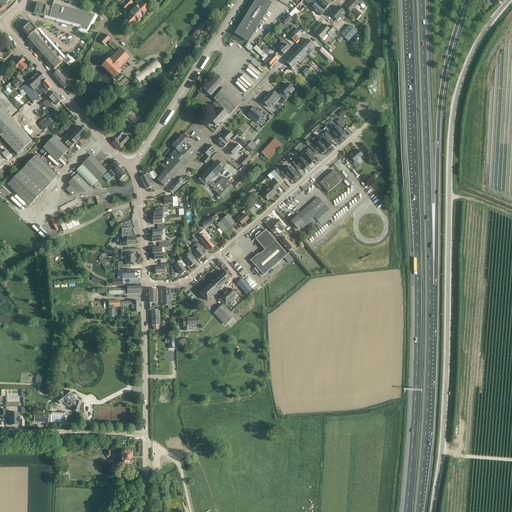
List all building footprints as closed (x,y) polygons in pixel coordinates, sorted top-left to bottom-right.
[(0,0),(0,11),(7,7),(7,8),(8,7),(6,5),(10,0),(13,3),(13,2),(12,2),(13,0),(0,0)] [(248,42),(272,4),(265,0),(255,0),(236,32),(238,33),(237,36),(248,42)] [(323,11),(310,0),(309,0),(306,4),(309,7),(310,6),(312,8),(311,8),(320,16),(323,11)] [(323,0),(319,0),(321,1),(318,3),(321,6),(325,10),(329,5),(325,2),(323,0)] [(359,4),(354,0),(352,0),(348,4),(347,4),(345,7),(351,12),(358,18),(360,15),(354,9),(359,4)] [(52,7),(41,4),(36,2),(33,13),(44,16),(49,17),(49,18),(81,26),(79,32),(88,34),(99,13),(77,7),(68,5),(54,1),(52,7)] [(138,13),(142,17),(145,13),(148,9),(142,3),(139,7),(140,8),(137,12),(139,13),(138,13)] [(131,19),(135,23),(136,22),(136,23),(142,17),(138,13),(139,13),(137,12),(140,8),(139,7),(138,6),(133,11),(137,14),(133,19),(132,18),(131,19)] [(345,14),(342,10),(338,7),(334,11),(335,11),(331,15),(330,15),(337,21),(340,17),(341,18),(345,14)] [(137,14),(133,11),(129,15),(130,16),(126,20),(132,26),(135,23),(131,19),(132,18),(133,19),(137,14)] [(285,25),(291,19),(288,16),(282,22),(285,25)] [(207,25),(201,21),(192,36),(197,40),(207,25)] [(75,61),(70,55),(65,60),(30,22),(22,29),(29,37),(26,40),(29,42),(28,43),(32,48),(33,47),(38,52),(37,53),(41,58),(43,57),(47,62),(46,63),(51,68),(52,67),(54,70),(63,61),(69,67),(75,61)] [(322,40),(327,34),(330,36),(335,31),(330,26),(327,29),(323,25),(320,28),(321,29),(316,34),(322,40)] [(349,25),(340,35),(348,42),(357,32),(349,25)] [(290,30),(298,38),(302,34),(297,29),(296,30),(293,26),(290,29),(291,29),(290,30)] [(289,37),(291,39),(295,42),(298,38),(290,30),(288,29),(285,32),(289,35),(290,34),(292,35),(289,37)] [(358,34),(349,43),(353,46),(359,39),(360,37),(358,34)] [(106,35),(100,41),(104,45),(110,39),(106,35)] [(277,49),(280,51),(283,54),(289,49),(282,43),(284,41),(280,37),(278,35),(276,37),(278,39),(281,42),(279,43),(280,45),(277,49)] [(286,62),(289,65),(292,68),(298,62),(300,63),(315,47),(307,40),(286,62)] [(248,42),(245,47),(249,52),(253,48),(248,42)] [(261,50),(260,50),(265,54),(270,59),(272,56),(271,56),(272,55),(270,52),(269,52),(267,49),(268,48),(265,45),(265,46),(261,50)] [(256,46),(253,49),(262,57),(263,58),(261,60),(263,62),(265,64),(266,63),(268,64),(272,67),(275,63),(270,59),(265,54),(260,50),(261,50),(256,46)] [(120,49),(115,55),(110,60),(109,60),(102,66),(115,78),(121,72),(119,69),(129,58),(120,49)] [(270,59),(275,63),(279,59),(273,54),(272,56),(270,59)] [(178,56),(167,71),(171,74),(182,59),(178,56)] [(14,66),(21,73),(27,66),(23,63),(24,61),(21,58),(14,66)] [(161,67),(154,59),(133,76),(140,84),(161,67)] [(302,72),(306,76),(311,70),(308,66),(302,72)] [(7,76),(6,78),(9,80),(14,73),(13,72),(14,71),(12,70),(11,71),(7,76)] [(69,85),(58,71),(52,75),(63,90),(69,85)] [(39,72),(32,78),(39,85),(46,79),(39,72)] [(19,86),(20,85),(24,82),(19,75),(14,80),(11,82),(16,88),(19,85),(19,86)] [(217,75),(203,90),(211,96),(224,82),(217,75)] [(23,86),(22,88),(24,90),(26,93),(33,102),(37,98),(36,98),(38,96),(33,90),(39,85),(32,78),(27,83),(25,85),(23,86)] [(45,95),(48,92),(48,91),(52,87),(46,80),(41,84),(44,87),(38,92),(40,94),(42,92),(45,95)] [(281,91),(284,95),(285,96),(289,92),(291,94),(294,90),(287,84),(281,91)] [(214,99),(230,114),(240,103),(224,88),(214,99)] [(269,92),(261,101),(268,107),(272,103),(273,105),(281,97),(274,91),(272,94),(269,92)] [(57,105),(61,101),(62,100),(55,92),(42,104),(53,116),(58,111),(51,104),(54,101),(57,105)] [(227,115),(224,111),(214,103),(211,106),(217,111),(213,115),(220,122),(227,115)] [(32,141),(5,111),(1,108),(0,108),(0,135),(17,154),(32,141)] [(254,108),(248,114),(248,115),(248,116),(250,118),(251,117),(256,122),(262,116),(264,118),(267,115),(262,110),(259,113),(254,108)] [(342,110),(338,114),(342,118),(346,114),(342,110)] [(132,111),(127,116),(135,123),(139,118),(132,111)] [(217,126),(220,122),(213,115),(209,119),(217,126)] [(51,116),(47,119),(45,117),(38,124),(44,130),(45,129),(46,130),(47,129),(46,129),(55,121),(51,116)] [(337,123),(341,128),(345,125),(340,120),(337,123)] [(86,132),(85,132),(80,127),(69,139),(65,144),(70,149),(86,132)] [(331,132),(338,140),(339,139),(340,140),(343,137),(342,137),(344,134),(337,127),(331,132)] [(228,131),(222,137),(227,142),(233,136),(228,131)] [(320,142),(327,149),(328,150),(331,147),(330,146),(333,144),(329,140),(331,138),(326,132),(324,135),(326,137),(320,142)] [(123,133),(112,144),(118,151),(123,146),(129,140),(123,133)] [(173,152),(161,165),(160,167),(164,171),(162,173),(170,180),(184,166),(182,164),(186,160),(187,160),(196,152),(188,144),(190,142),(182,134),(171,146),(177,151),(174,153),(173,152)] [(69,150),(55,136),(54,136),(43,148),(57,162),(69,150)] [(227,144),(219,136),(215,140),(216,142),(223,148),(227,144)] [(275,139),(261,154),(268,161),(282,146),(275,139)] [(238,142),(232,148),(229,151),(232,155),(233,155),(234,155),(236,153),(235,153),(242,145),(245,147),(247,145),(240,140),(238,142)] [(251,153),(257,145),(251,141),(245,148),(251,153)] [(327,149),(320,142),(314,147),(313,145),(310,147),(315,152),(317,150),(321,155),(323,152),(324,153),(327,151),(326,150),(327,149)] [(365,143),(360,147),(366,154),(371,150),(365,143)] [(216,151),(209,145),(203,151),(207,156),(212,151),(214,153),(216,151)] [(302,157),(308,165),(309,164),(310,165),(313,163),(312,162),(314,160),(310,155),(313,153),(308,148),(306,150),(307,152),(302,157)] [(349,156),(353,160),(355,163),(363,156),(357,150),(355,152),(355,151),(349,156)] [(243,166),(250,159),(247,155),(239,163),(243,166)] [(58,177),(36,156),(7,185),(29,207),(58,177)] [(91,188),(93,186),(96,189),(101,187),(103,185),(98,180),(107,172),(104,169),(105,169),(91,156),(82,164),(83,165),(75,172),(91,188)] [(308,165),(302,157),(296,162),(294,160),(292,163),(296,168),(299,166),(302,170),(305,168),(306,169),(308,167),(308,166),(308,165)] [(105,175),(110,181),(115,176),(115,175),(121,170),(119,167),(120,166),(116,161),(111,166),(110,168),(111,169),(108,173),(105,175)] [(204,173),(212,181),(224,168),(216,161),(204,173)] [(280,173),(285,178),(287,176),(291,180),(294,178),(294,179),(297,177),(296,176),(297,175),(290,167),(285,172),(283,170),(280,173)] [(149,174),(140,178),(146,190),(153,186),(154,185),(150,178),(151,178),(154,179),(156,177),(151,168),(147,171),(149,174)] [(115,175),(115,176),(119,180),(121,183),(127,178),(125,176),(126,175),(121,170),(115,175)] [(273,170),(267,176),(271,180),(273,178),(274,179),(278,175),(273,170)] [(333,170),(332,171),(319,183),(328,193),(342,180),(333,170)] [(162,173),(160,175),(157,179),(165,187),(170,180),(162,173)] [(226,195),(215,184),(212,181),(204,173),(199,179),(207,186),(209,184),(213,189),(212,189),(222,199),(226,195)] [(70,186),(67,189),(66,190),(72,197),(92,191),(77,175),(68,184),(70,186)] [(182,184),(183,185),(185,182),(181,177),(169,191),(173,194),(182,184)] [(223,177),(220,180),(215,184),(226,195),(234,188),(223,177)] [(233,186),(236,189),(244,181),(240,178),(233,186)] [(279,186),(276,183),(274,181),(269,185),(270,187),(266,190),(267,190),(262,194),(261,193),(260,193),(268,201),(277,194),(274,191),(279,186)] [(253,194),(248,198),(256,207),(256,208),(259,205),(261,203),(259,201),(262,198),(258,193),(255,196),(253,194)] [(164,198),(165,204),(173,204),(173,207),(178,207),(177,197),(164,198)] [(290,225),(293,228),(295,231),(297,229),(297,230),(300,227),(302,229),(309,224),(310,225),(311,223),(313,226),(315,224),(318,229),(322,226),(333,216),(318,198),(290,222),(291,223),(290,225)] [(163,212),(163,209),(156,209),(156,213),(153,213),(154,219),(162,218),(163,218),(163,212)] [(236,219),(238,222),(242,225),(249,219),(245,215),(247,213),(245,210),(241,214),(243,217),(242,218),(241,218),(239,216),(236,219)] [(219,219),(216,215),(201,223),(204,228),(219,219)] [(234,223),(231,219),(228,215),(217,225),(223,233),(234,223)] [(162,218),(154,219),(153,219),(153,225),(157,224),(158,228),(164,228),(164,223),(162,224),(162,219),(163,219),(162,218)] [(279,228),(282,231),(284,229),(281,225),(282,225),(278,220),(272,225),(276,229),(279,228)] [(127,245),(131,245),(136,245),(138,244),(137,240),(136,241),(136,239),(136,238),(133,231),(130,232),(129,228),(122,229),(122,242),(127,241),(127,245)] [(164,228),(158,228),(158,230),(152,231),(153,236),(162,236),(165,236),(164,230),(164,228)] [(204,230),(199,235),(201,237),(200,239),(207,247),(210,251),(214,247),(211,243),(208,241),(211,239),(204,230)] [(287,255),(269,234),(266,230),(255,239),(265,250),(259,255),(258,254),(250,261),(264,276),(287,255)] [(162,236),(153,236),(152,237),(152,243),(159,242),(159,245),(166,245),(165,241),(161,242),(161,236),(162,236)] [(286,245),(288,248),(290,250),(294,246),(286,237),(282,241),(283,242),(286,245)] [(198,243),(195,245),(191,249),(196,255),(200,259),(204,255),(201,251),(203,249),(199,244),(198,243)] [(166,245),(159,245),(159,248),(153,249),(153,255),(154,254),(163,254),(163,253),(162,254),(162,248),(166,248),(166,245)] [(125,257),(125,259),(135,259),(134,253),(128,253),(128,250),(121,251),(121,257),(125,257)] [(190,252),(187,254),(183,258),(187,263),(190,267),(195,263),(191,259),(194,257),(190,252)] [(163,254),(154,254),(155,260),(160,260),(160,263),(167,262),(167,259),(164,259),(163,254)] [(134,265),(135,259),(125,259),(125,262),(118,262),(118,268),(129,268),(128,265),(134,265)] [(181,259),(178,262),(174,265),(175,268),(181,275),(186,271),(182,267),(185,265),(181,259)] [(164,268),(167,268),(167,264),(161,264),(161,268),(155,268),(156,274),(165,273),(164,268)] [(122,276),(122,279),(129,278),(134,278),(134,271),(129,271),(129,270),(122,271),(122,275),(122,276)] [(225,272),(221,275),(227,281),(230,278),(227,274),(230,272),(227,270),(225,272)] [(248,273),(242,278),(250,286),(256,282),(248,273)] [(221,275),(216,280),(222,286),(227,281),(221,275)] [(222,286),(216,280),(211,284),(218,292),(219,290),(218,289),(222,286)] [(210,283),(205,288),(213,296),(218,292),(211,284),(210,283)] [(141,286),(127,286),(128,294),(141,294),(141,286)] [(200,293),(203,297),(207,301),(213,296),(205,288),(200,293)] [(222,295),(229,302),(236,295),(229,288),(222,295)] [(161,289),(161,306),(171,305),(171,289),(161,289)] [(157,308),(157,290),(151,290),(149,290),(148,291),(148,303),(148,310),(149,310),(154,310),(158,310),(158,308),(157,308)] [(223,305),(215,313),(225,324),(234,316),(224,306),(229,302),(222,295),(218,300),(223,305)] [(121,302),(121,307),(121,316),(126,316),(126,312),(141,312),(141,302),(121,302)] [(159,311),(156,312),(151,312),(152,327),(153,327),(153,330),(159,330),(159,326),(160,326),(159,311)] [(199,326),(198,322),(198,317),(183,318),(183,327),(185,327),(185,331),(190,330),(192,330),(191,326),(199,326)] [(60,398),(57,400),(60,404),(62,402),(66,400),(75,406),(74,411),(73,411),(78,413),(81,403),(77,401),(71,394),(71,393),(70,391),(69,391),(68,391),(64,394),(63,392),(59,395),(61,397),(60,398)] [(19,413),(10,414),(10,425),(19,425),(19,424),(19,416),(19,413)] [(35,422),(44,422),(44,424),(49,424),(49,415),(35,415),(35,422)] [(119,451),(118,456),(119,456),(121,456),(121,467),(127,467),(127,464),(132,464),(132,452),(127,452),(127,451),(121,451),(119,451)]
